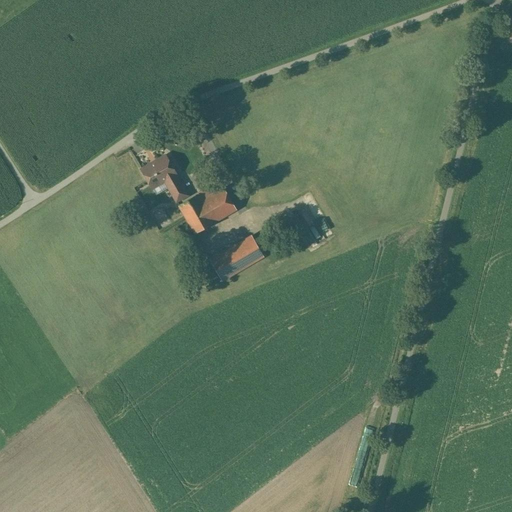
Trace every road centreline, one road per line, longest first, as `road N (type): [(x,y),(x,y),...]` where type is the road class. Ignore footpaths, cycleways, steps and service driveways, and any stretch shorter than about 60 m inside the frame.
road 1 (unclassified): [(371,511),(496,0)]
road 2 (unclassified): [(0,225),(201,97),(466,0)]
